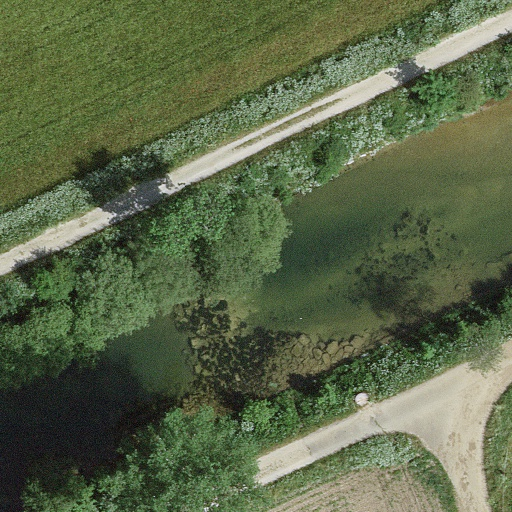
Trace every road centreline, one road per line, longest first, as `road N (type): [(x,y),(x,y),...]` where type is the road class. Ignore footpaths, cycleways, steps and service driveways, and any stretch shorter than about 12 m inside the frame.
road 1 (track): [(511,21),(0,265)]
road 2 (track): [(183,511),(511,352)]
road 3 (track): [(449,383),(489,511)]
